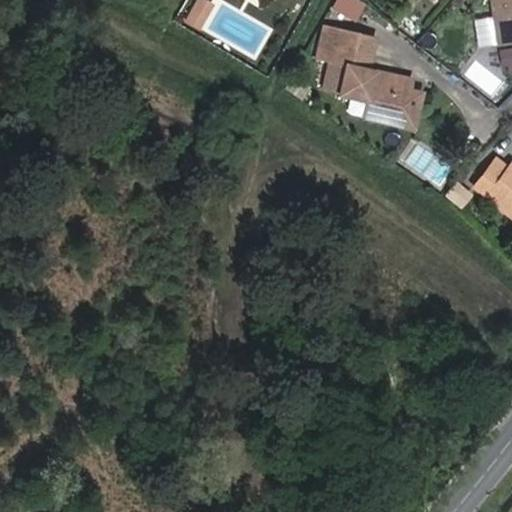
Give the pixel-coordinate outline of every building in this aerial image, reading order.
[(199,29),(208,3),(197,0),(190,0),(183,24),(199,29)] [(511,0),(492,0),(499,43),(511,41),(511,0)] [(401,12),(392,22),(411,38),(420,28),(401,12)] [(488,17),(474,17),(474,47),(488,47),(488,17)] [(427,89),(413,86),(376,78),(379,68),(370,67),(377,34),(342,27),(341,32),(335,61),(334,63),(348,65),(341,95),(355,98),(369,101),(367,115),(408,124),(412,104),(422,108),(427,89)] [(321,58),(335,61),(341,32),(327,29),(321,58)] [(376,78),(413,86),(414,77),(379,68),(376,78)] [(486,95),(498,104),(511,90),(511,83),(505,77),(486,95)] [(351,112),(367,115),(369,101),(355,98),(351,112)] [(418,125),(422,108),(412,104),(408,124),(418,125)] [(477,184),(511,211),(511,164),(510,167),(498,158),(477,184)] [(463,202),(474,192),(461,181),(451,191),(463,202)]
